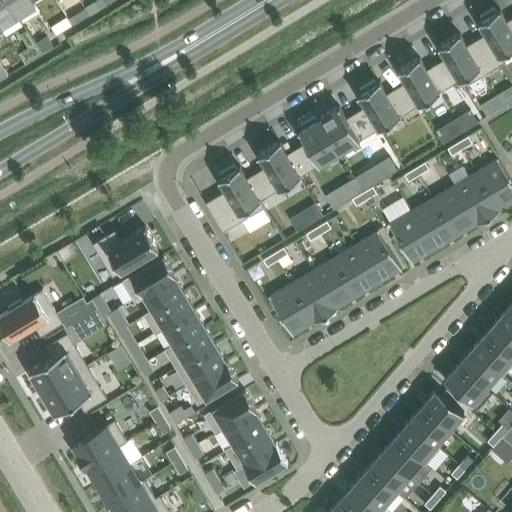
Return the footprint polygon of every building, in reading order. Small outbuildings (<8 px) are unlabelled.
[(0,0),(0,20),(5,29),(22,19),(19,13),(10,0),(0,0)] [(10,0),(19,13),(36,2),(34,0),(10,0)] [(96,0),(86,6),(91,14),(101,7),(96,0)] [(501,7),(480,20),(487,32),(501,55),(511,48),(511,17),(509,19),(501,7)] [(447,56),(461,79),(501,55),(487,32),(468,44),(461,31),(440,44),(447,56)] [(29,47),(19,53),(26,64),(44,53),(37,42),(33,35),(25,40),(29,47)] [(48,35),(37,42),(44,53),(55,46),(48,35)] [(407,81),(421,103),(461,79),(447,56),(428,68),(421,55),(400,68),(407,81)] [(0,60),(0,59),(0,78),(9,73),(0,60)] [(367,105),(381,127),(421,103),(407,81),(388,92),(381,79),(359,92),(367,105)] [(496,93),(480,103),(487,115),(503,105),(496,93)] [(341,103),(319,116),(341,151),(381,127),(367,105),(348,116),(341,103)] [(471,108),(460,115),(467,127),(478,120),(471,108)] [(287,153),(300,176),(341,151),(319,116),(298,129),(306,142),(287,153)] [(469,134),(459,140),(463,147),(473,141),(469,134)] [(247,177),(260,200),(300,176),(287,153),(279,140),(258,153),(266,166),(247,177)] [(448,146),(452,153),(463,147),(459,140),(448,146)] [(390,154),(355,176),(363,190),(398,168),(390,154)] [(498,157),(477,169),(501,209),(511,202),(511,177),(498,155),(497,156),(498,157)] [(416,166),(420,173),(430,167),(426,160),(416,166)] [(207,201),(220,224),(260,200),(247,177),(239,165),(218,177),(225,190),(207,201)] [(405,172),(409,179),(420,173),(416,166),(405,172)] [(477,169),(455,182),(479,222),(501,209),(477,169)] [(355,176),(343,183),(351,197),(363,190),(355,176)] [(455,182),(433,196),(457,234),(478,222),(478,223),(479,222),(455,182)] [(374,184),(363,190),(367,197),(378,191),(374,184)] [(353,196),(353,197),(357,204),(367,197),(363,190),(353,196)] [(433,196),(412,209),(435,247),(457,234),(433,196)] [(315,201),(304,208),(312,220),(323,213),(315,201)] [(390,221),(389,221),(414,260),(435,247),(412,209),(391,221),(390,221)] [(317,225),(321,232),(332,226),(328,219),(317,225)] [(115,228),(93,241),(113,275),(159,247),(146,225),(122,239),(115,228)] [(307,231),(311,238),(321,232),(317,225),(307,231)] [(378,228),(357,242),(380,280),(403,268),(378,228)] [(357,242),(335,255),(359,293),(380,280),(357,242)] [(285,245),(274,251),(278,258),(289,252),(285,245)] [(264,257),(268,264),(278,258),(274,251),(264,257)] [(143,291),(175,271),(164,253),(124,278),(134,296),(143,291)] [(335,255),(314,268),(338,306),(359,293),(335,255)] [(314,268),(292,281),(315,320),(315,321),(338,308),(314,268)] [(154,308),(185,289),(175,273),(176,272),(175,271),(143,291),(143,292),(144,291),(154,308)] [(292,281),(269,293),(294,334),(315,320),(292,281)] [(196,307),(185,289),(154,308),(145,313),(156,331),(164,326),(196,307)] [(8,308),(0,313),(0,326),(7,340),(30,327),(36,337),(59,324),(38,290),(19,301),(18,300),(7,306),(8,308)] [(100,292),(93,296),(99,306),(104,314),(111,310),(100,292)] [(84,294),(74,300),(83,316),(99,306),(93,296),(87,300),(84,294)] [(511,300),(499,315),(511,326),(511,300)] [(206,324),(196,307),(164,326),(175,343),(206,324)] [(122,313),(114,318),(120,328),(127,324),(128,323),(122,313)] [(511,326),(499,315),(486,331),(511,353),(511,326)] [(77,320),(65,327),(68,331),(70,334),(81,327),(77,320)] [(127,324),(120,328),(126,338),(133,334),(127,324)] [(217,342),(206,324),(175,343),(166,348),(177,366),(217,342)] [(511,353),(486,331),(473,346),(500,370),(504,373),(511,363),(511,353)] [(137,341),(130,346),(141,363),(148,359),(137,341)] [(227,359),(217,342),(177,366),(187,383),(227,359)] [(52,371),(32,383),(44,404),(87,377),(67,345),(45,359),(52,371)] [(102,366),(128,359),(124,346),(98,353),(102,366)] [(500,370),(473,346),(459,361),(487,386),(500,370)] [(147,373),(154,369),(148,359),(141,363),(147,373)] [(239,377),(228,359),(227,359),(187,383),(198,401),(239,377)] [(459,361),(445,378),(479,407),(493,391),(487,386),(459,361)] [(87,377),(44,404),(56,424),(77,412),(84,424),(106,411),(87,377)] [(163,384),(156,388),(162,398),(169,394),(163,384)] [(465,411),(437,387),(423,403),(451,427),(465,411)] [(216,431),(256,406),(245,388),(205,412),(216,431)] [(451,427),(423,403),(409,418),(437,443),(451,427)] [(180,404),(169,410),(177,422),(196,411),(191,404),(183,409),(180,404)] [(267,425),(256,407),(225,426),(236,444),(267,425)] [(157,411),(149,416),(155,427),(164,422),(157,411)] [(437,443),(409,418),(396,434),(424,458),(427,461),(440,446),(437,443)] [(504,421),(496,430),(502,435),(504,433),(510,426),(504,421)] [(164,422),(155,427),(162,438),(170,432),(164,422)] [(277,441),(267,425),(236,444),(227,449),(237,465),(245,461),(278,442),(278,441),(277,441)] [(115,429),(74,454),(86,474),(118,454),(127,449),(115,429)] [(496,430),(488,439),(494,444),(502,435),(496,430)] [(192,432),(185,436),(191,446),(198,441),(192,432)] [(424,458),(396,434),(383,449),(410,473),(424,458)] [(494,444),(491,447),(507,461),(511,455),(511,444),(502,435),(494,444)] [(197,456),(204,452),(198,441),(191,446),(197,456)] [(256,480),(289,460),(278,442),(245,461),(256,480)] [(410,473),(383,449),(369,464),(397,489),(410,473)] [(174,451),(166,456),(172,467),(181,462),(174,451)] [(468,453),(460,462),(466,468),(474,459),(468,453)] [(118,454),(86,474),(97,492),(128,472),(118,454)] [(181,462),(172,467),(179,478),(187,473),(181,462)] [(460,462),(452,471),(458,477),(466,468),(460,462)] [(397,489),(369,464),(356,480),(383,504),(397,489)] [(212,481),(219,477),(213,467),(206,471),(212,481)] [(128,472),(97,492),(108,510),(140,491),(128,472)] [(212,481),(218,491),(225,487),(219,477),(212,481)] [(383,504),(356,480),(342,495),(361,511),(376,511),(383,504)] [(441,484),(433,493),(439,498),(447,489),(441,484)] [(140,491),(108,510),(109,511),(146,511),(156,506),(145,487),(140,491)] [(433,493),(425,502),(431,507),(439,498),(433,493)] [(361,511),(342,495),(329,511),(330,511),(361,511)] [(156,506),(146,511),(166,511),(161,503),(156,506)]
